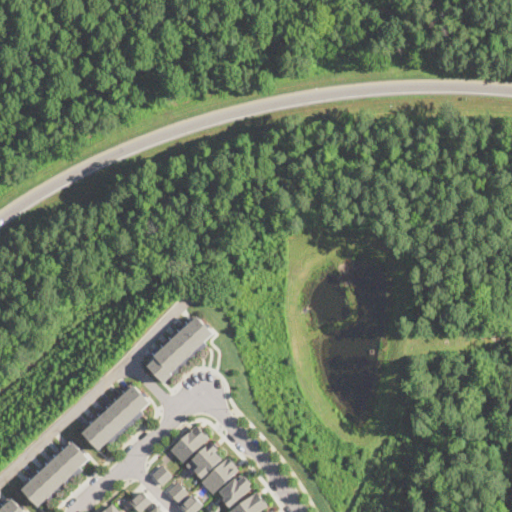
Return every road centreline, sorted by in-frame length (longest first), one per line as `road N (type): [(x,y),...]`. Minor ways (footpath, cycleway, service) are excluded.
road 1 (motorway): [(0,218),(103,159),(272,102),(382,87),(511,89)]
road 2 (residential): [(202,398),(76,511)]
road 3 (residential): [(301,511),(271,463),(202,398)]
